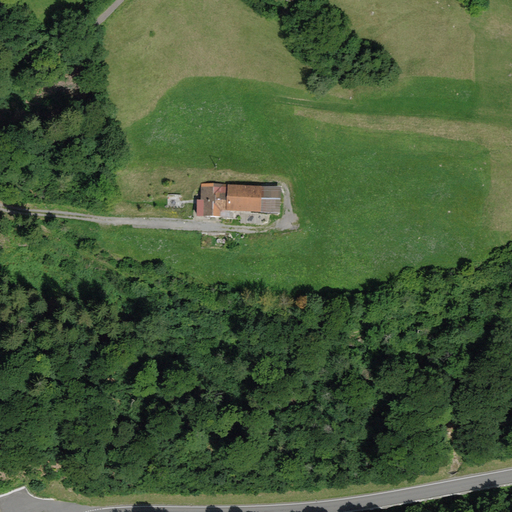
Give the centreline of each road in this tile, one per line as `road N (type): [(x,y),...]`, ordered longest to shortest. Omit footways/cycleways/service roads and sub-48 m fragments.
road 1 (track): [(0,203),(17,212),(274,228)]
road 2 (tertiary): [(246,511),(327,507),(511,475)]
road 3 (track): [(128,0),(86,40),(0,35)]
